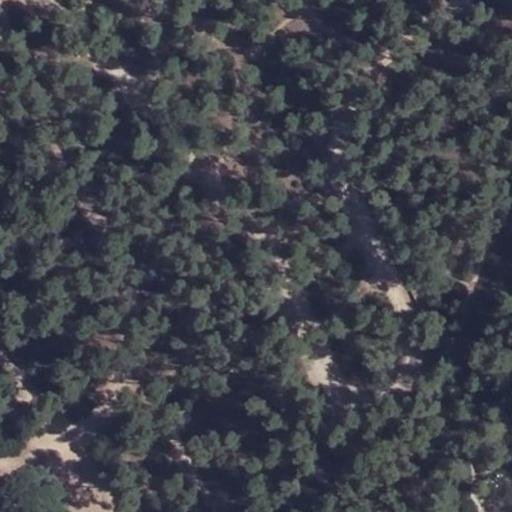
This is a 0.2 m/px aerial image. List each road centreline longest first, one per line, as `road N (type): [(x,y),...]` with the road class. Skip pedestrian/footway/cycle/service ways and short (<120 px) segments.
road 1 (track): [(42,0),(86,30),(233,205),(296,299),(326,371),(352,396),(386,391),(405,373),(411,325),(349,197),(344,131),(357,104),(458,0)]
road 2 (track): [(0,125),(65,165),(140,329),(138,370)]
road 3 (track): [(138,370),(91,435),(0,442)]
road 4 (track): [(138,370),(214,511)]
road 5 (track): [(0,345),(18,377),(91,435)]
